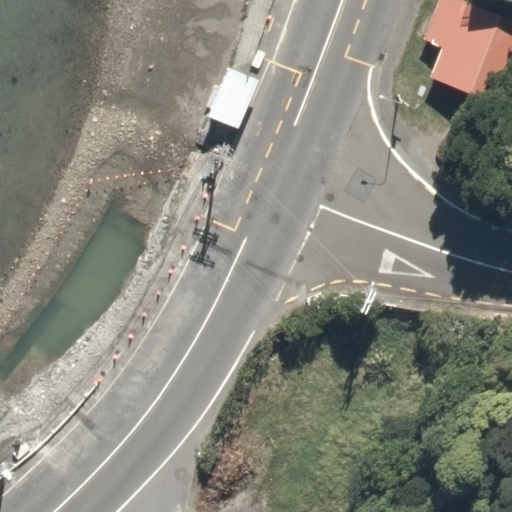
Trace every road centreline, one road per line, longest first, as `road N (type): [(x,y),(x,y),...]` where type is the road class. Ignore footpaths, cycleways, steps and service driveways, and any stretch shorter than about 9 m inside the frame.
road 1 (secondary): [(275,181),(200,332),(142,417),(54,511)]
road 2 (residential): [(275,181),(428,247),(511,266)]
road 3 (secondary): [(340,0),(275,181)]
